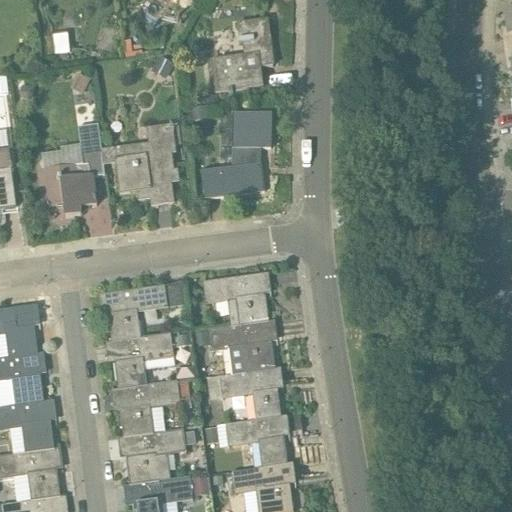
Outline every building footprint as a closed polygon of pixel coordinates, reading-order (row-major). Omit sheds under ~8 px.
[(507,40),(509,52),(511,51),(511,13),(503,15),(505,29),(500,30),(502,40),(507,40)] [(232,93),(243,92),(263,89),(261,70),(273,69),(267,23),(237,27),(239,47),(242,47),(243,57),(211,61),(215,95),(228,93),(229,95),(233,95),(232,93)] [(52,36),(54,55),(69,54),(68,35),(52,36)] [(174,67),(158,59),(149,77),(166,85),(174,67)] [(90,81),(77,75),(70,91),(82,97),(90,81)] [(7,80),(0,80),(0,96),(9,95),(7,80)] [(33,88),(21,87),(20,100),(32,102),(33,88)] [(219,108),(217,97),(201,99),(202,110),(219,108)] [(194,122),(208,121),(207,111),(193,112),(194,122)] [(231,169),(201,173),(204,202),(264,195),(261,167),(260,167),(261,152),(271,152),(271,118),(233,117),(231,169)] [(78,129),(83,167),(44,172),(49,210),(63,208),(65,220),(81,218),(79,210),(96,208),(92,180),(104,178),(103,168),(101,151),(97,127),(78,129)] [(148,145),(101,151),(103,168),(115,166),(119,197),(138,195),(139,203),(151,201),(152,209),(173,206),(169,175),(173,174),(170,156),(176,155),(172,127),(146,130),(148,145)] [(0,207),(2,207),(2,211),(16,209),(9,149),(0,149),(0,207)] [(427,171),(437,170),(435,155),(425,157),(427,171)] [(227,304),(230,329),(268,324),(264,292),(270,291),(268,276),(203,284),(205,307),(227,304)] [(107,317),(111,345),(141,341),(137,316),(186,309),(183,286),(165,289),(99,297),(101,313),(110,311),(110,317),(107,317)] [(0,361),(37,357),(37,356),(34,329),(31,329),(30,324),(39,323),(37,308),(0,312),(0,361)] [(228,353),(231,377),(231,378),(245,376),(245,377),(275,373),(275,372),(270,339),(276,339),(274,323),(268,324),(230,329),(208,332),(211,355),(228,353)] [(207,334),(192,335),(194,350),(209,348),(207,334)] [(117,393),(146,389),(146,387),(143,364),(173,360),(171,337),(141,341),(111,345),(105,346),(107,360),(116,359),(116,364),(113,365),(117,392),(117,393)] [(190,337),(174,339),(176,350),(191,348),(190,337)] [(13,408),(44,404),(40,376),(37,377),(37,372),(45,371),(43,355),(37,356),(37,357),(0,361),(0,383),(10,382),(13,408)] [(195,370),(176,371),(176,383),(196,382),(195,370)] [(255,424),(281,421),(281,420),(276,387),(282,386),(280,371),(275,372),(275,373),(245,377),(245,376),(231,378),(231,377),(219,379),(222,402),(251,398),(254,422),(255,424)] [(189,397),(188,383),(177,385),(178,398),(189,397)] [(123,412),(119,413),(123,440),(153,436),(164,434),(161,410),(180,407),(178,398),(177,385),(176,384),(146,387),(146,389),(117,393),(117,392),(111,393),(113,408),(122,407),(123,412)] [(54,452),(54,451),(50,424),(47,424),(47,419),(56,418),(54,403),(44,404),(13,408),(0,409),(0,432),(10,431),(13,456),(0,457),(0,458),(24,455),(54,452)] [(255,424),(254,422),(225,426),(225,427),(226,438),(228,450),(257,446),(261,470),(261,471),(287,468),(283,435),(301,433),(299,417),(281,420),(281,421),(255,424)] [(218,429),(204,431),(206,447),(220,445),(218,429)] [(126,460),(129,488),(170,483),(167,457),(186,455),(183,432),(164,434),(153,436),(123,440),(117,441),(119,456),(128,455),(129,460),(126,460)] [(184,436),(185,449),(195,448),(194,435),(184,436)] [(60,500),(60,499),(56,472),(53,472),(53,467),(62,466),(60,451),(54,451),(54,452),(24,455),(0,458),(0,481),(26,478),(30,502),(0,506),(30,503),(31,503),(60,500)] [(261,470),(232,474),(235,498),(264,494),(266,511),(292,511),(289,483),(295,482),(293,467),(287,468),(261,471),(261,470)] [(222,477),(210,479),(212,488),(223,486),(222,477)] [(170,483),(129,488),(123,489),(125,504),(134,503),(135,508),(132,508),(132,511),(162,511),(162,507),(191,503),(188,480),(170,483)] [(208,481),(192,483),(194,499),(210,497),(208,481)] [(67,511),(66,498),(60,499),(60,500),(31,503),(30,503),(0,506),(0,507),(0,508),(0,511),(67,511)]
